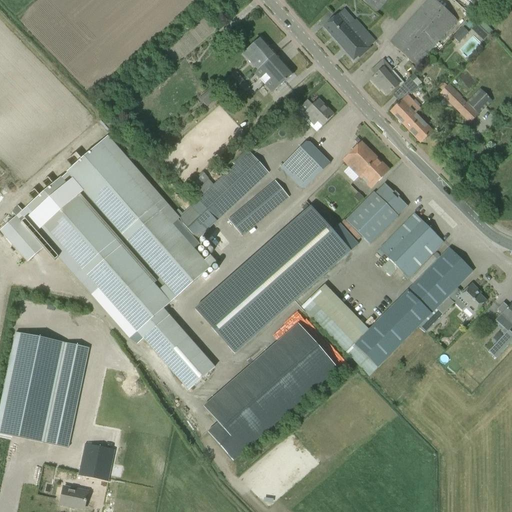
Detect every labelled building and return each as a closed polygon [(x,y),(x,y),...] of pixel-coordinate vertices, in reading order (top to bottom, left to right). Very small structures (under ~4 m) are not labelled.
[(360,0),(376,13),(387,0),(360,0)] [(428,0),(389,43),(416,66),(457,21),(433,0),(428,0)] [(483,15),(496,0),(451,0),(469,16),(476,9),(483,15)] [(384,18),(377,12),(371,20),(378,26),(384,18)] [(375,42),(356,20),(348,27),(337,15),(323,27),(353,61),(357,57),(359,59),(370,49),(369,47),(375,42)] [(477,24),(472,29),(484,40),(489,35),(477,24)] [(452,37),(458,43),(468,33),(462,27),(452,37)] [(244,52),(260,70),(276,55),(261,38),(244,52)] [(276,55),(260,70),(256,73),(261,79),(268,74),(273,80),(266,85),(273,92),(293,75),(276,55)] [(404,83),(389,67),(383,60),(371,71),(375,76),(370,81),(376,87),(377,85),(386,96),(398,85),(400,87),(402,85),(404,83)] [(221,85),(227,93),(242,80),(235,72),(221,85)] [(419,87),(410,77),(404,83),(402,85),(411,95),(419,87)] [(242,80),(227,93),(230,96),(235,92),(239,96),(249,87),(242,80)] [(439,93),(470,123),(491,101),(480,89),(467,102),(448,84),(439,93)] [(199,99),(206,106),(210,102),(211,103),(218,96),(211,89),(199,99)] [(391,112),(403,126),(415,114),(420,110),(407,97),(391,112)] [(314,126),(318,122),(322,126),(333,115),(318,100),(312,106),(307,100),(300,108),(298,109),(303,114),(302,115),(314,126)] [(415,114),(403,126),(420,143),(432,132),(415,114)] [(306,141),(280,167),(303,191),(330,165),(306,141)] [(344,160),(371,188),(389,171),(361,143),(344,160)] [(67,172),(70,176),(72,178),(65,184),(60,178),(27,207),(137,332),(188,390),(187,391),(188,391),(214,368),(214,367),(213,368),(163,310),(163,309),(208,270),(202,263),(210,256),(196,241),(178,220),(170,227),(98,145),(67,172)] [(177,219),(197,241),(268,174),(248,152),(182,214),(178,209),(173,214),(177,219)] [(276,183),(229,222),(242,238),(289,199),(276,183)] [(393,193),(384,184),(383,184),(384,185),(375,194),(373,192),(345,221),(369,245),(398,217),(397,216),(406,207),(407,207),(398,198),(397,199),(392,194),(393,193)] [(358,194),(354,198),(359,202),(363,198),(358,194)] [(311,207),(195,310),(234,354),(358,245),(339,224),(332,231),(311,207)] [(399,267),(409,277),(443,243),(414,214),(380,248),(390,259),(381,268),(390,277),(399,267)] [(0,231),(27,262),(43,248),(16,217),(0,231)] [(437,308),(447,297),(472,272),(449,248),(442,255),(368,330),(325,286),(301,308),(369,378),(377,369),(419,327),(418,327),(430,314),(437,308)] [(456,289),(447,297),(454,304),(462,312),(462,311),(463,313),(469,318),(472,315),(473,315),(479,308),(486,301),(479,295),(477,292),(478,291),(471,284),(464,291),(462,294),(456,289)] [(446,311),(454,304),(447,297),(437,308),(436,309),(442,315),(446,311)] [(46,327),(50,308),(21,302),(17,321),(46,327)] [(502,332),(505,334),(488,353),(496,359),(511,341),(511,334),(509,331),(511,327),(511,305),(511,304),(508,308),(503,303),(496,311),(496,312),(497,310),(502,314),(496,321),(504,329),(502,332)] [(425,333),(437,321),(430,314),(418,327),(419,327),(425,333)] [(216,424),(207,432),(232,461),(338,370),(297,324),(203,406),(216,424)] [(0,405),(0,434),(44,443),(65,343),(15,333),(0,405)] [(470,338),(460,342),(464,352),(474,348),(470,338)] [(44,443),(44,444),(68,449),(68,446),(69,443),(89,348),(65,343),(44,443)] [(83,449),(78,476),(108,482),(109,482),(109,479),(108,479),(114,450),(84,444),(84,446),(83,449)] [(63,487),(60,505),(84,510),(88,492),(63,487)]
